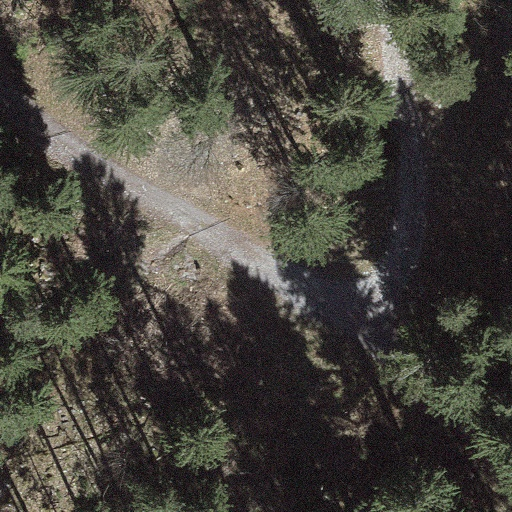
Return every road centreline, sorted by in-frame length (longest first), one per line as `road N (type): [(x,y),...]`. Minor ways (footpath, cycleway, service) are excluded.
road 1 (track): [(0,84),(35,124),(341,270)]
road 2 (track): [(341,270),(411,213),(422,121),(415,0)]
road 3 (track): [(341,270),(511,494)]
